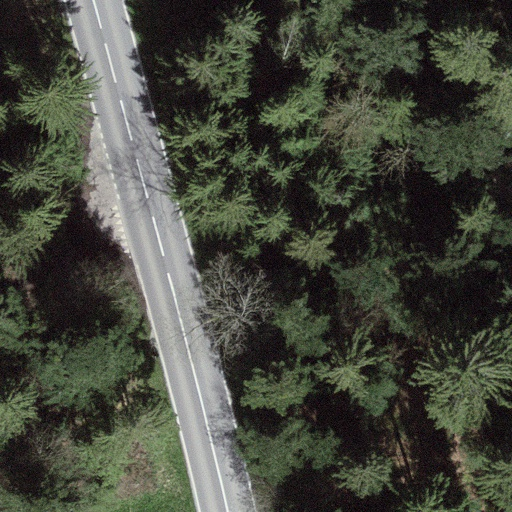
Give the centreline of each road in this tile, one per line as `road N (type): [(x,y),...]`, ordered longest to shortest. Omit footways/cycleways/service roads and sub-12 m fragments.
road 1 (secondary): [(226,511),(93,0)]
road 2 (track): [(0,330),(85,219),(140,172)]
